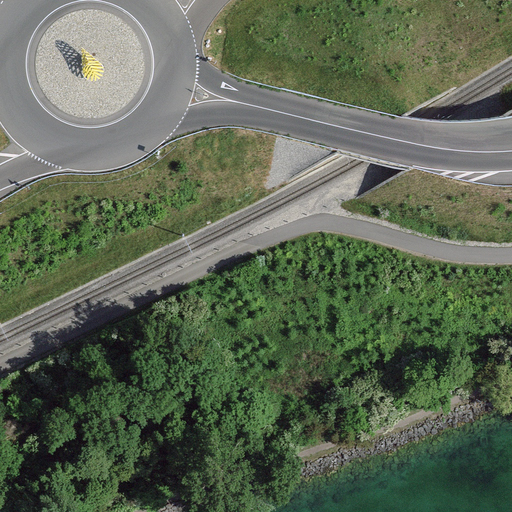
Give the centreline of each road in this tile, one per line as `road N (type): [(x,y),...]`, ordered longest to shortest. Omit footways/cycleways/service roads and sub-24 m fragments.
road 1 (unclassified): [(228,100),(464,154),(511,150)]
road 2 (motorway): [(0,87),(147,0)]
